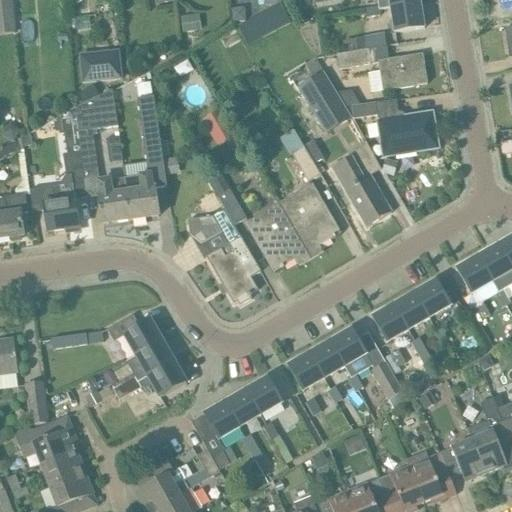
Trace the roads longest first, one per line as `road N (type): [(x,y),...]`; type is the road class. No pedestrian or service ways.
road 1 (residential): [(0,275),(141,262),(165,279),(203,332),(230,345),(488,210)]
road 2 (residential): [(488,210),(455,0)]
